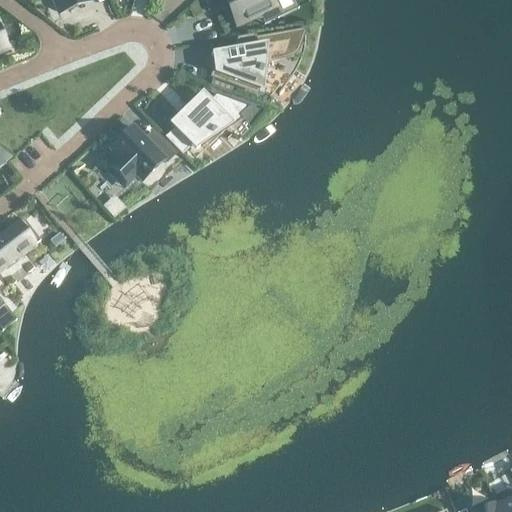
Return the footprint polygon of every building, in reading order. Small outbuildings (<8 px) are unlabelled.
[(54,0),(63,24),(93,12),(88,1),(89,0),(54,0)] [(230,2),(233,24),(274,18),(273,9),(290,6),(289,0),(235,0),(236,1),(230,2)] [(211,54),(213,78),(230,84),(231,82),(262,93),(266,45),(211,54)] [(173,131),(165,139),(181,156),(189,148),(194,153),(233,126),(233,125),(240,120),(238,117),(248,108),(215,96),(210,102),(201,93),(168,126),(173,131)] [(117,159),(104,171),(123,191),(136,179),(141,184),(162,163),(165,166),(176,155),(152,131),(144,139),(132,127),(108,150),(117,159)] [(0,149),(0,167),(5,165),(4,164),(11,158),(0,149)] [(0,248),(44,226),(32,203),(0,220),(0,248)] [(64,241),(59,234),(49,242),(54,249),(64,241)] [(511,511),(511,489),(492,499),(498,511),(511,511)] [(498,511),(492,499),(469,511),(498,511)]
